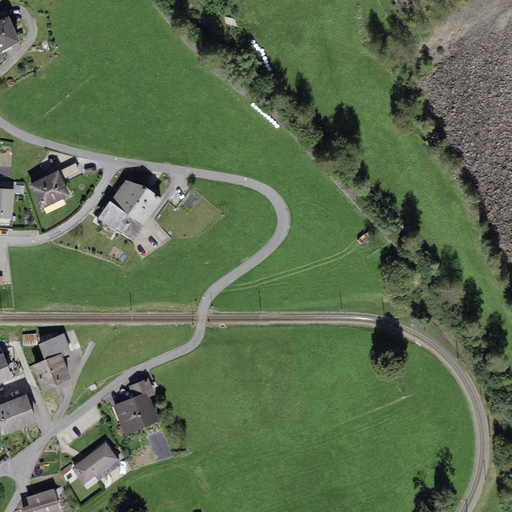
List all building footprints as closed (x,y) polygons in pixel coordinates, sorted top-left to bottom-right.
[(21,43),(8,17),(0,20),(0,52),(0,53),(21,43)] [(59,171),(63,180),(80,172),(76,163),(59,171)] [(59,171),(28,186),(41,212),(71,197),(63,180),(59,171)] [(127,180),(110,203),(144,226),(164,200),(146,185),(127,180)] [(0,219),(13,220),(14,190),(0,189),(0,219)] [(144,226),(110,203),(99,218),(134,242),(144,226)] [(23,335),(24,346),(38,345),(37,334),(23,335)] [(63,358),(73,354),(65,334),(38,345),(45,362),(62,355),(63,358)] [(0,384),(13,379),(3,354),(3,355),(0,347),(0,384)] [(43,390),(72,379),(63,358),(62,355),(45,362),(33,366),(43,390)] [(148,393),(150,398),(157,395),(149,379),(129,387),(135,399),(148,393)] [(113,407),(126,436),(161,422),(150,398),(148,393),(135,399),(113,407)] [(0,421),(6,436),(38,424),(28,396),(0,406),(0,416),(2,421),(0,421)] [(106,444),(73,469),(85,484),(95,476),(118,459),(106,444)] [(100,481),(122,465),(118,459),(95,476),(100,481)] [(30,506),(22,509),(23,511),(61,511),(62,511),(55,489),(27,498),(30,506)]
